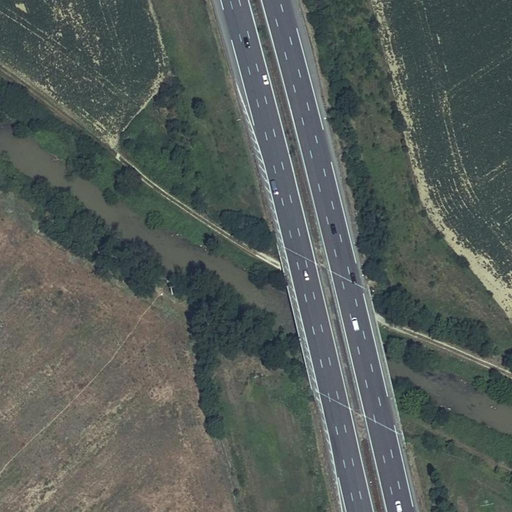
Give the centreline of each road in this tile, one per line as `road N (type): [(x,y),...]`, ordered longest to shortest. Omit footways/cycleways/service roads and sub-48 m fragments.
road 1 (track): [(511,471),(284,350),(67,249),(0,200)]
road 2 (motorway): [(400,511),(274,0)]
road 3 (motorway): [(234,0),(359,511)]
road 4 (track): [(511,370),(383,317),(213,226),(134,167)]
